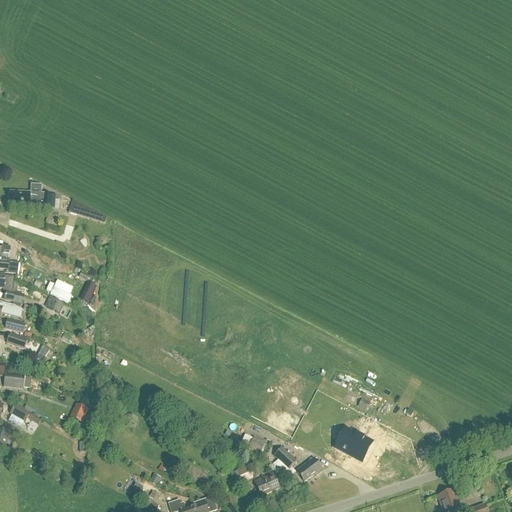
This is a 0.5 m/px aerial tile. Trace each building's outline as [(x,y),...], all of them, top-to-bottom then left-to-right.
[(42,209),(42,197),(40,196),(10,195),(10,197),(9,197),(8,201),(10,202),(9,204),(20,205),(20,207),(29,208),(30,205),(36,206),(36,209),(42,210),(42,209)] [(42,209),(50,209),(51,197),(42,197),(42,209)] [(105,226),(107,219),(73,202),(69,215),(105,226)] [(15,278),(17,266),(7,265),(7,262),(9,249),(0,247),(0,271),(3,272),(3,276),(15,278)] [(90,279),(81,275),(79,280),(88,284),(90,279)] [(4,278),(2,292),(2,293),(6,293),(11,294),(14,279),(4,278)] [(88,285),(85,291),(92,294),(95,288),(88,285)] [(22,307),(24,298),(11,294),(6,293),(3,302),(22,307)] [(0,316),(20,321),(22,313),(14,309),(0,304),(0,316)] [(24,335),(26,326),(7,322),(5,331),(24,335)] [(27,341),(9,336),(6,345),(23,351),(27,341)] [(23,392),(25,377),(5,375),(3,390),(23,392)] [(299,409),(307,412),(310,406),(301,403),(299,409)] [(42,421),(15,406),(10,416),(26,425),(28,421),(39,427),(42,421)] [(76,407),(70,420),(82,425),(88,412),(76,407)] [(320,437),(323,434),(315,428),(313,432),(320,437)] [(0,449),(5,451),(9,435),(0,432),(0,449)] [(361,466),(371,446),(343,432),(332,451),(361,466)] [(260,457),(266,446),(254,440),(248,451),(260,457)] [(289,472),(297,464),(287,455),(281,450),(274,458),(289,472)] [(411,460),(392,465),(395,473),(414,468),(411,460)] [(314,479),(322,473),(313,461),(296,474),(304,484),(312,478),(314,479)] [(47,474),(50,467),(41,462),(37,469),(47,474)] [(242,485),(253,480),(250,474),(247,466),(243,468),(244,470),(237,473),(239,479),(242,485)] [(156,489),(161,480),(154,476),(149,485),(156,489)] [(278,490),(272,476),(259,482),(254,484),(261,499),(278,490)] [(137,500),(142,490),(135,486),(130,497),(137,500)] [(442,511),(460,511),(454,493),(438,499),(442,511)] [(192,509),(193,511),(216,511),(214,504),(207,501),(192,506),(192,509)] [(193,511),(192,509),(185,511),(183,505),(180,506),(179,502),(168,506),(169,511),(193,511)]
